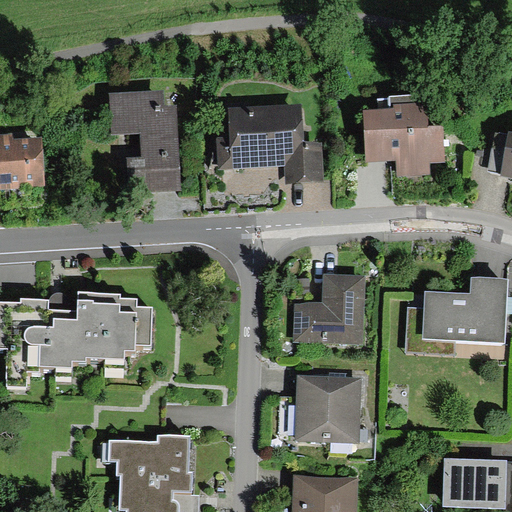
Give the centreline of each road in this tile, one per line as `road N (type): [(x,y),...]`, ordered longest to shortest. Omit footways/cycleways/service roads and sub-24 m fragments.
road 1 (residential): [(253,226),(257,292),(243,511)]
road 2 (residential): [(253,226),(386,216),(473,220),(511,232)]
road 3 (residential): [(0,243),(253,226)]
